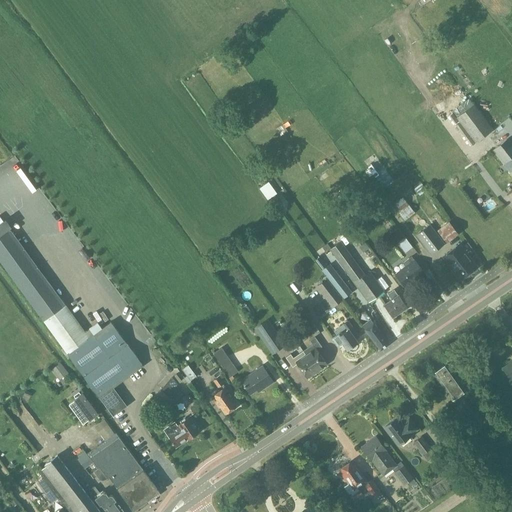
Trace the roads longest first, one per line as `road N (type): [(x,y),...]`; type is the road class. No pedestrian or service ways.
road 1 (primary): [(191,497),(511,279)]
road 2 (track): [(483,482),(401,381)]
